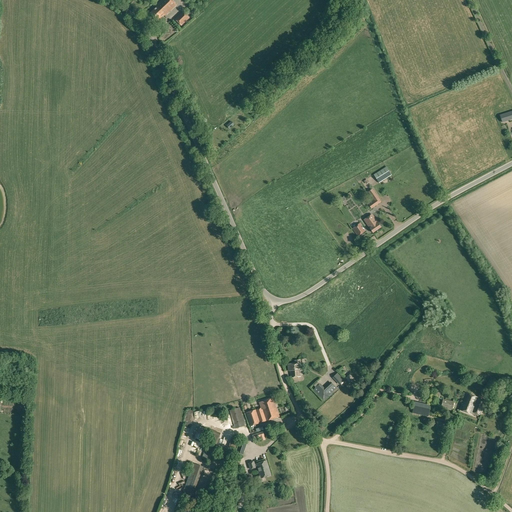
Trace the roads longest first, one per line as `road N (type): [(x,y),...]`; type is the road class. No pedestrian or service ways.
road 1 (unclassified): [(274,301),(154,42),(115,0)]
road 2 (unclassified): [(274,301),(303,295),(445,196),(511,162)]
road 3 (track): [(511,511),(446,466),(318,437)]
